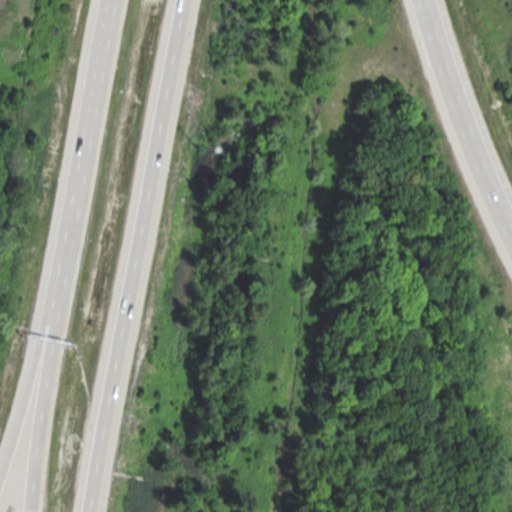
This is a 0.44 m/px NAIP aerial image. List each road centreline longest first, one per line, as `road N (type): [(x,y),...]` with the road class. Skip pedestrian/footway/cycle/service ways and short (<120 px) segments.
road 1 (motorway): [(184,0),(85,511)]
road 2 (motorway): [(110,0),(54,286)]
road 3 (motorway): [(511,236),(465,130),(422,0)]
road 4 (motorway): [(54,286),(27,511)]
road 5 (motorway): [(54,286),(0,468)]
